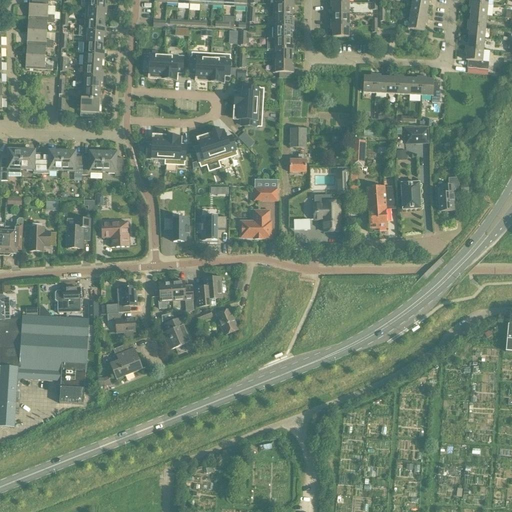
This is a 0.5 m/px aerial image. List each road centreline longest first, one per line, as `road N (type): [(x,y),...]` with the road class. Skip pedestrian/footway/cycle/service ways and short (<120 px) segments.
road 1 (secondary): [(0,486),(348,347),(407,310),(468,254)]
road 2 (unclassified): [(511,310),(480,315),(353,397),(169,468)]
road 3 (residential): [(149,267),(258,259),(306,271),(329,251),(450,238)]
road 4 (residential): [(455,0),(446,64),(315,57),(307,44),(307,0)]
road 5 (residential): [(128,92),(209,96),(218,107),(192,123),(126,121)]
road 6 (residential): [(0,278),(149,267)]
road 7 (residential): [(8,128),(14,85),(7,0)]
road 8 (residential): [(127,130),(92,136),(8,128)]
